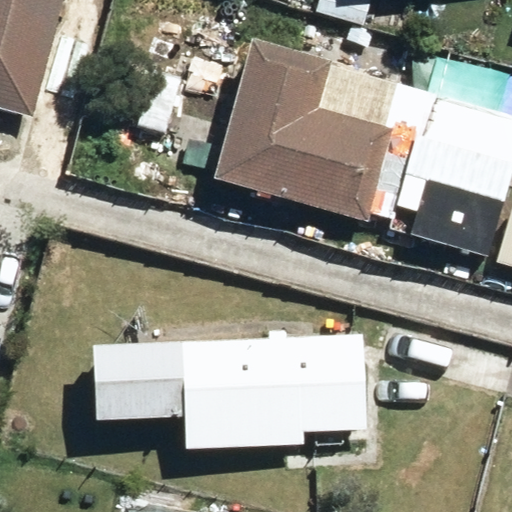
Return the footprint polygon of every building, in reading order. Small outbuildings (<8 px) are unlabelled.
[(0,0),(0,113),(19,119),(46,21),(73,29),(80,0),(0,0)] [(210,1),(194,57),(220,64),(237,8),(210,1)] [(195,175),(355,224),(383,129),(372,126),(385,84),(236,40),(195,175)] [(163,345),(167,450),(289,446),(290,433),(351,429),(348,339),(270,340),(270,333),(253,334),(253,342),(163,345)] [(188,511),(195,488),(125,468),(112,511),(188,511)]
